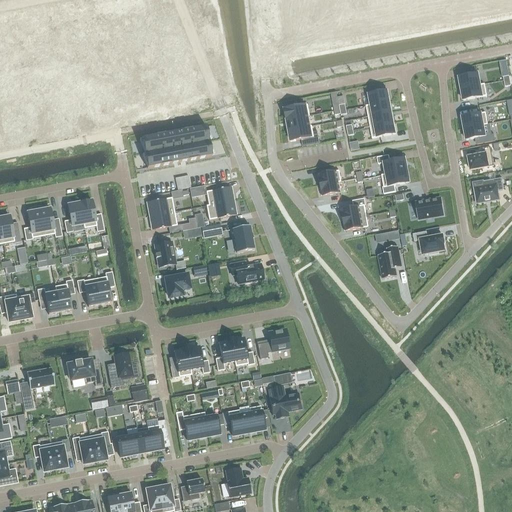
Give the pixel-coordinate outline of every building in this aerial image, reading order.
[(357,0),(345,0),(349,17),(360,15),(357,0)] [(368,0),(357,0),(360,15),(371,13),(368,0)] [(379,0),(368,0),(371,13),(382,11),(379,0)] [(390,0),(379,0),(382,11),(392,9),(390,0)] [(402,0),(390,0),(392,9),(403,7),(402,0)] [(298,5),(278,6),(279,17),(299,15),(298,5)] [(96,10),(85,12),(89,33),(100,31),(96,10)] [(85,12),(74,14),(78,35),(89,33),(85,12)] [(299,15),(279,17),(280,29),(281,29),(292,28),(292,32),(301,32),(300,27),(299,15)] [(63,16),(52,18),(56,39),(67,37),(63,16)] [(52,18),(41,20),(45,41),(56,39),(52,18)] [(19,24),(6,27),(10,47),(22,45),(23,51),(30,49),(28,37),(21,38),(19,24)] [(0,48),(10,47),(6,27),(0,27),(0,48)] [(150,27),(138,29),(140,36),(146,35),(148,47),(168,43),(166,30),(152,33),(150,27)] [(150,59),(144,60),(146,67),(158,65),(157,59),(170,56),(168,43),(148,47),(150,59)] [(174,68),(156,72),(158,81),(167,80),(169,90),(176,89),(183,88),(183,87),(191,86),(188,72),(175,75),(174,68)] [(477,74),(458,78),(460,90),(479,86),(477,74)] [(126,76),(115,78),(119,99),(130,97),(126,76)] [(115,78),(104,80),(108,101),(119,99),(115,78)] [(93,82),(82,84),(86,106),(97,104),(93,82)] [(82,84),(71,86),(75,108),(86,106),(82,84)] [(46,92),(34,95),(38,115),(51,112),(48,98),(54,97),(52,85),(45,86),(46,92)] [(479,86),(460,90),(463,101),(482,98),(479,86)] [(21,91),(14,92),(16,104),(22,103),(25,117),(38,115),(34,95),(22,97),(21,91)] [(387,91),(368,95),(370,106),(389,102),(387,91)] [(370,106),(365,106),(367,117),(391,113),(389,102),(370,106)] [(439,109),(438,103),(416,109),(418,115),(439,109)] [(307,105),(284,110),(286,121),(307,117),(309,117),(307,105)] [(391,113),(367,117),(370,128),(393,124),(391,113)] [(485,113),(461,118),(463,129),(482,126),(483,126),(487,125),(485,113)] [(427,118),(429,128),(441,126),(439,116),(427,118)] [(307,117),(286,121),(288,131),(309,127),(307,117)] [(393,124),(370,128),(372,139),(395,135),(393,124)] [(288,131),(290,142),(313,138),(311,126),(309,127),(288,131)] [(482,126),(463,129),(466,141),(485,137),(482,126)] [(203,130),(139,143),(144,172),(209,160),(203,130)] [(436,136),(424,139),(426,149),(438,146),(436,136)] [(483,155),(467,158),(470,171),(493,166),(490,147),(482,149),(483,155)] [(388,156),(376,158),(378,165),(383,164),(386,175),(406,171),(404,159),(389,162),(388,156)] [(338,171),(317,175),(319,186),(338,183),(341,183),(338,171)] [(386,175),(381,176),(383,188),(382,188),(383,195),(395,193),(394,186),(409,184),(406,171),(386,175)] [(188,176),(175,179),(177,191),(190,188),(188,176)] [(483,187),(473,189),(476,205),(499,201),(497,192),(503,191),(501,179),(482,182),(483,187)] [(319,186),(321,197),(340,194),(338,183),(319,186)] [(198,188),(189,190),(191,199),(200,197),(198,188)] [(208,206),(206,206),(206,207),(233,202),(230,188),(205,192),(208,206)] [(149,217),(174,213),(171,199),(146,203),(149,217)] [(353,208),(340,210),(342,221),(366,217),(364,207),(365,206),(364,199),(352,202),(353,208)] [(440,199),(414,203),(417,220),(443,216),(440,199)] [(91,202),(79,204),(83,225),(83,229),(95,227),(96,233),(103,232),(100,215),(94,216),(91,202)] [(233,202),(206,207),(208,221),(236,216),(233,202)] [(70,221),(63,222),(66,234),(73,233),(71,227),(83,225),(79,204),(67,206),(70,221)] [(50,209),(38,212),(43,237),(54,235),(55,239),(61,237),(59,223),(52,224),(50,209)] [(29,228),(23,230),(25,242),(32,240),(32,239),(43,237),(38,212),(26,214),(29,228)] [(149,217),(151,231),(177,227),(174,213),(149,217)] [(9,217),(0,218),(0,229),(3,245),(13,243),(13,244),(20,243),(18,230),(12,232),(9,217)] [(366,217),(342,221),(344,232),(368,228),(366,217)] [(189,224),(181,226),(182,232),(187,231),(196,229),(195,223),(194,219),(188,220),(189,224)] [(203,221),(195,222),(196,229),(204,228),(203,221)] [(221,225),(208,228),(210,236),(223,234),(221,225)] [(249,227),(231,230),(235,254),(254,251),(249,227)] [(196,229),(187,231),(189,240),(202,238),(200,228),(196,229)] [(444,244),(442,236),(428,239),(426,232),(413,235),(414,242),(420,241),(423,255),(429,254),(430,255),(438,254),(438,252),(444,251),(443,244),(444,244)] [(154,246),(159,269),(175,266),(170,243),(154,246)] [(387,254),(377,256),(382,280),(396,277),(394,267),(401,265),(397,247),(386,249),(387,254)] [(263,280),(260,265),(245,267),(244,263),(229,266),(231,276),(235,275),(237,285),(244,284),(244,285),(256,283),(256,282),(263,280)] [(205,266),(192,269),(193,275),(200,274),(200,277),(206,275),(205,266)] [(94,280),(99,306),(111,304),(108,289),(114,287),(111,273),(104,274),(105,278),(94,280)] [(165,280),(168,298),(181,296),(180,290),(189,289),(186,276),(165,280)] [(78,294),(85,293),(87,308),(99,306),(94,280),(84,282),(84,281),(76,282),(78,294)] [(59,313),(71,311),(66,285),(54,288),(55,292),(59,313)] [(44,294),(48,316),(59,313),(55,292),(44,294)] [(15,295),(0,298),(0,314),(6,314),(8,323),(20,321),(15,298),(16,298),(15,295)] [(16,298),(15,298),(20,321),(31,319),(27,296),(16,298)] [(269,343),(257,346),(259,360),(267,358),(266,354),(288,350),(285,330),(267,333),(269,343)] [(234,363),(235,367),(247,365),(247,366),(254,365),(252,353),(245,354),(243,339),(236,340),(236,339),(230,340),(234,362),(234,363)] [(215,360),(217,372),(224,371),(223,365),(234,363),(234,362),(230,340),(224,341),(224,343),(218,344),(221,359),(215,360)] [(192,348),(186,349),(190,371),(201,369),(202,375),(209,373),(207,361),(201,362),(198,348),(192,349),(192,348)] [(176,365),(170,367),(172,379),(178,378),(191,376),(190,371),(186,349),(179,350),(180,351),(174,352),(176,365)] [(127,354),(113,357),(117,378),(109,380),(110,389),(123,387),(122,382),(139,378),(136,366),(130,367),(127,354)] [(74,364),(64,366),(66,376),(68,375),(70,381),(83,379),(84,385),(94,383),(94,387),(101,386),(98,369),(92,370),(90,361),(80,363),(79,362),(74,363),(74,364)] [(50,369),(26,373),(29,391),(54,386),(50,369)] [(272,377),(261,379),(262,385),(273,383),(272,377)] [(144,386),(136,388),(138,399),(146,397),(144,386)] [(283,387),(269,390),(271,399),(268,400),(272,416),(274,416),(275,420),(289,418),(288,413),(302,410),(299,394),(285,397),(283,387)] [(30,395),(21,397),(22,405),(31,403),(30,395)] [(120,405),(105,407),(107,416),(121,413),(120,405)] [(260,407),(249,409),(253,433),(264,431),(260,407)] [(249,409),(248,409),(249,414),(239,416),(239,411),(238,411),(242,435),(253,433),(249,409)] [(242,435),(238,411),(227,413),(231,437),(242,435)] [(193,416),(182,418),(181,412),(175,414),(178,431),(184,430),(186,441),(197,439),(193,416)] [(193,416),(197,439),(208,437),(205,418),(204,413),(193,416)] [(215,416),(205,418),(208,437),(219,435),(215,416)] [(57,419),(58,427),(66,426),(64,417),(57,419)] [(158,426),(147,429),(148,433),(152,452),(163,450),(161,440),(167,439),(164,421),(157,422),(158,426)] [(0,426),(0,423),(0,440),(9,439),(7,425),(0,426)] [(89,437),(94,463),(106,461),(103,446),(109,445),(107,433),(100,434),(100,435),(89,437)] [(152,452),(148,433),(137,435),(141,454),(152,452)] [(141,454),(137,435),(127,437),(130,456),(141,454)] [(94,463),(89,437),(78,439),(77,438),(71,439),(74,451),(80,450),(83,465),(94,463)] [(130,456),(127,437),(116,439),(119,458),(130,456)] [(61,443),(50,445),(55,470),(66,468),(61,443)] [(0,467),(7,466),(5,459),(12,458),(9,445),(0,446),(0,467)] [(55,470),(50,445),(39,447),(39,446),(32,447),(34,459),(40,458),(43,473),(55,470)] [(0,488),(17,485),(15,472),(8,473),(7,466),(0,467),(0,488)] [(239,469),(225,472),(227,483),(226,484),(228,498),(250,494),(247,479),(241,481),(239,469)] [(186,487),(180,488),(183,503),(199,500),(198,495),(204,494),(201,480),(185,483),(186,487)] [(169,486),(157,489),(161,511),(179,511),(180,511),(178,500),(172,501),(169,486)] [(161,511),(157,489),(145,491),(149,511),(161,511)] [(130,494),(119,496),(121,511),(140,511),(139,503),(132,504),(130,494)] [(108,511),(121,511),(119,496),(106,498),(108,511)] [(93,511),(91,501),(80,503),(82,511),(93,511)] [(82,511),(80,503),(70,505),(70,511),(82,511)]
